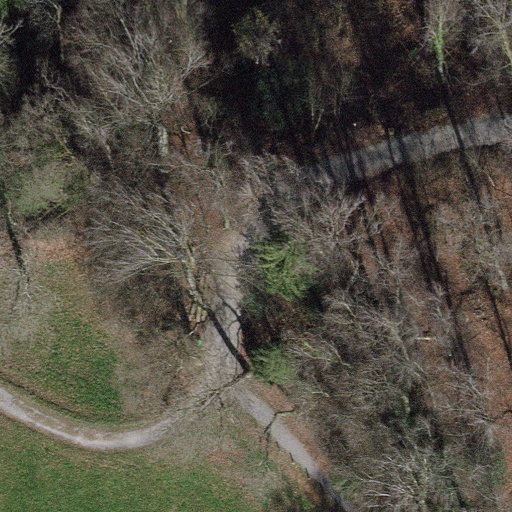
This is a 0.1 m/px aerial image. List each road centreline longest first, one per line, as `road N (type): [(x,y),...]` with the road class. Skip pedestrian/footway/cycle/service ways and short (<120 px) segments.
road 1 (track): [(511,131),(308,178),(250,244),(229,298),(230,356),(269,426),(348,511)]
road 2 (residential): [(0,401),(112,438),(269,426)]
